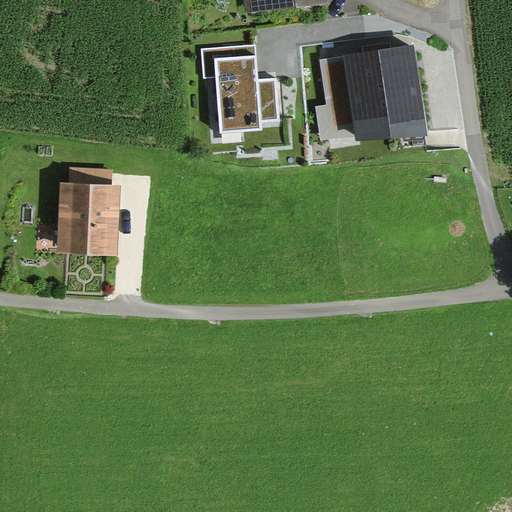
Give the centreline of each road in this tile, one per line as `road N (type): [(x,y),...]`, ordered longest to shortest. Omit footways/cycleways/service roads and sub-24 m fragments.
road 1 (residential): [(0,296),(291,310),(511,292)]
road 2 (residential): [(511,276),(478,166),(457,0)]
